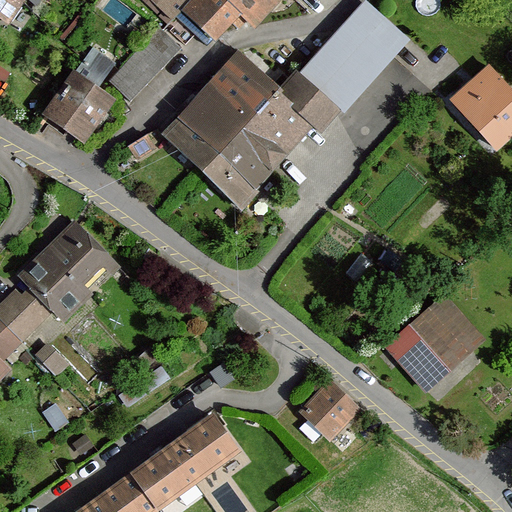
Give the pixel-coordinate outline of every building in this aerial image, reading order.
[(21,0),(0,0),(0,12),(1,13),(9,2),(18,10),(24,2),(21,0)] [(150,0),(171,20),(181,9),(213,39),(238,13),(251,25),(274,0),(150,0)] [(342,109),(407,38),(365,1),(299,74),(296,72),(279,91),(237,53),(164,134),(239,206),(312,124),(318,130),(339,107),(342,109)] [(135,102),(185,51),(164,30),(114,82),(135,102)] [(77,73),(47,115),(85,143),(116,99),(102,89),(119,65),(97,49),(79,74),(77,73)] [(511,88),(493,67),(456,101),(500,150),(511,139),(511,88)] [(157,148),(148,133),(133,142),(142,157),(157,148)] [(79,221),(21,278),(29,285),(54,311),(65,321),(93,295),(84,286),(106,265),(116,275),(124,267),(79,221)] [(54,311),(29,285),(20,293),(17,290),(0,307),(0,318),(23,342),(54,311)] [(449,298),(392,349),(430,391),(487,341),(449,298)] [(0,360),(2,362),(23,342),(0,318),(0,360)] [(69,363),(48,343),(36,356),(57,375),(69,363)] [(0,360),(0,380),(10,371),(2,362),(0,360)] [(334,383),(305,414),(334,441),(363,410),(334,383)] [(151,511),(239,449),(215,414),(79,511),(151,511)]
